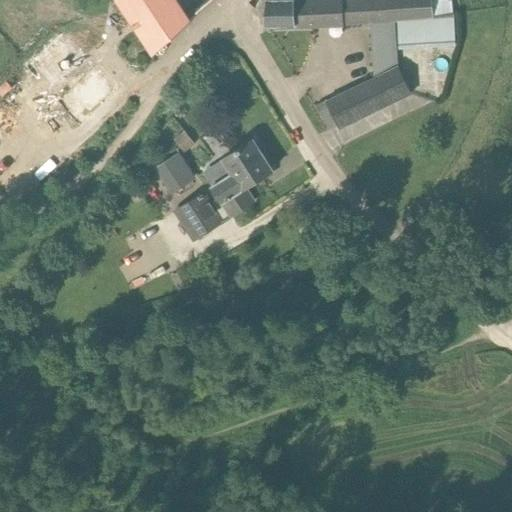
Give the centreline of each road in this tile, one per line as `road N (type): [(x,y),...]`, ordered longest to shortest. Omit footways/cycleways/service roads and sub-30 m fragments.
road 1 (unclassified): [(511,344),(345,189),(227,6)]
road 2 (unclassified): [(0,235),(91,173),(227,6)]
